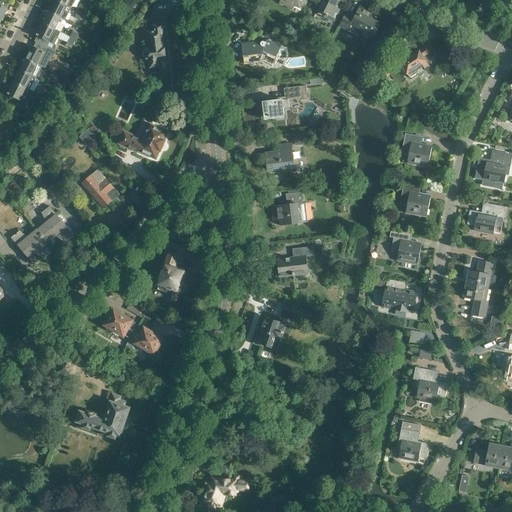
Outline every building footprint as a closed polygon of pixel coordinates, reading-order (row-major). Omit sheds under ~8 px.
[(0,0),(0,21),(6,9),(9,3),(2,0),(0,0)] [(71,8),(55,0),(54,0),(49,11),(61,17),(65,20),(71,8)] [(280,0),(279,2),(293,9),(295,5),(303,9),(307,0),(280,0)] [(317,14),(334,23),(342,8),(337,6),(340,0),(324,0),(324,1),(317,14)] [(491,0),(484,0),(482,9),(489,11),(491,0)] [(498,0),(491,0),(489,11),(495,12),(498,0)] [(359,35),(362,30),(369,17),(371,12),(360,6),(356,16),(347,11),(339,26),(348,31),(348,30),(359,35)] [(43,23),(55,29),(61,17),(49,11),(43,23)] [(506,20),(508,13),(501,11),(499,18),(506,20)] [(369,17),(362,30),(359,35),(371,41),(380,23),(369,17)] [(55,29),(43,23),(37,35),(40,37),(38,42),(53,50),(55,46),(53,46),(54,44),(60,32),(55,29)] [(161,68),(161,71),(167,70),(163,24),(152,25),(152,31),(147,32),(149,48),(145,48),(147,69),(161,68)] [(70,36),(75,39),(78,33),(73,31),(70,36)] [(75,39),(70,36),(66,46),(71,48),(75,39)] [(242,45),(244,61),(250,60),(258,63),(259,59),(265,61),(266,59),(274,62),(281,46),(268,41),(267,43),(264,41),(262,42),(262,43),(242,45)] [(26,58),(42,66),(48,54),(54,57),(56,52),(53,50),(38,42),(35,47),(31,46),(26,58)] [(364,55),(373,59),(378,49),(369,44),(364,55)] [(401,64),(411,78),(417,74),(415,71),(429,63),(425,56),(431,52),(428,46),(401,64)] [(390,75),(387,69),(392,65),(387,57),(376,64),(385,78),(390,75)] [(20,70),(32,76),(36,78),(42,66),(26,58),(20,70)] [(14,81),(29,89),(33,82),(29,80),(32,76),(20,70),(14,81)] [(55,81),(56,80),(58,81),(60,75),(58,74),(59,73),(53,70),(49,78),(55,81)] [(29,89),(14,81),(8,93),(20,99),(17,104),(18,104),(20,107),(24,107),(25,108),(28,101),(29,100),(29,98),(30,96),(27,94),(29,89)] [(262,102),(264,115),(261,116),(260,117),(261,118),(263,119),(265,120),(266,120),(267,119),(268,118),(269,117),(269,118),(272,119),(273,119),(274,118),(276,117),(276,116),(278,118),(279,118),(281,118),(282,118),(283,117),(284,115),(283,108),(289,107),(288,101),(301,99),(300,86),(286,88),(287,96),(268,99),(268,101),(262,102)] [(162,140),(165,134),(164,131),(150,125),(147,132),(146,131),(144,132),(141,137),(138,136),(137,138),(124,132),(119,143),(139,152),(139,150),(155,157),(159,148),(160,149),(164,141),(162,140)] [(96,137),(89,128),(79,137),(87,145),(96,137)] [(307,133),(294,135),(295,146),(308,144),(307,133)] [(419,144),(421,136),(406,133),(402,154),(409,155),(407,163),(429,167),(432,147),(419,144)] [(294,168),(291,144),(278,145),(279,152),(265,153),(268,171),(294,168)] [(505,174),(508,175),(511,155),(493,151),(492,161),(480,159),(477,174),(485,175),(484,179),(504,183),(505,174)] [(119,194),(114,187),(106,179),(98,169),(90,176),(81,183),(103,208),(119,194)] [(418,194),(419,186),(404,183),(400,204),(407,205),(406,213),(427,217),(431,197),(418,194)] [(44,190),(53,200),(60,194),(51,184),(44,190)] [(305,203),(302,203),(301,192),(286,194),(287,205),(272,206),(274,221),(280,220),(281,225),(308,222),(305,203)] [(500,218),(503,218),(506,206),(483,202),(481,211),(469,209),(467,224),(475,226),(474,230),(494,234),(496,225),(498,225),(500,218)] [(37,229),(48,242),(55,236),(65,242),(72,236),(65,227),(66,227),(56,214),(57,214),(50,205),(41,212),(46,222),(37,229)] [(48,242),(37,229),(28,236),(19,230),(11,237),(18,246),(19,245),(28,257),(35,252),(44,259),(52,252),(45,244),(48,242)] [(397,260),(418,264),(422,245),(408,242),(410,233),(391,230),(390,237),(393,238),(391,252),(398,253),(397,260)] [(169,252),(157,285),(159,286),(157,290),(165,293),(167,289),(176,292),(177,290),(179,291),(183,282),(180,281),(184,271),(173,267),(175,262),(180,264),(186,248),(168,241),(165,251),(169,252)] [(313,256),(312,247),(292,249),(293,257),(278,259),(280,277),(307,274),(305,257),(313,256)] [(466,284),(489,289),(491,275),(493,263),(480,260),(477,272),(469,270),(466,284)] [(396,310),(395,315),(405,317),(406,312),(412,313),(416,293),(403,291),(405,282),(388,279),(384,299),(394,301),(392,309),(396,310)] [(489,289),(466,284),(463,298),(475,301),(472,315),(485,318),(488,302),(486,301),(489,289)] [(127,309),(142,317),(147,308),(133,299),(127,309)] [(143,315),(158,324),(163,317),(148,308),(143,315)] [(285,314),(303,324),(306,317),(288,308),(285,314)] [(124,335),(130,339),(138,325),(132,322),(132,321),(113,310),(105,325),(108,331),(114,331),(123,336),(124,335)] [(504,318),(491,316),(489,326),(502,329),(504,318)] [(260,332),(262,332),(260,339),(256,337),(254,343),(262,346),(262,348),(263,348),(264,345),(277,350),(279,344),(280,345),(281,342),(283,343),(286,333),(285,333),(288,325),(266,318),(263,326),(262,325),(260,332)] [(138,325),(130,339),(126,345),(132,349),(136,343),(144,348),(147,354),(154,354),(163,339),(144,328),(143,329),(138,325)] [(410,342),(424,343),(425,331),(411,330),(410,342)] [(432,358),(433,349),(420,349),(420,357),(432,358)] [(501,379),(511,381),(511,356),(506,355),(501,379)] [(57,372),(69,376),(74,360),(62,356),(57,372)] [(416,397),(436,401),(436,397),(445,399),(448,384),(436,381),(438,372),(415,367),(413,379),(416,380),(415,387),(418,388),(416,397)] [(93,414),(93,413),(89,412),(88,413),(86,412),(86,414),(79,412),(76,422),(83,424),(82,428),(89,430),(90,427),(109,433),(107,436),(115,439),(116,435),(120,436),(120,434),(122,434),(124,429),(122,428),(126,416),(128,416),(130,411),(128,410),(129,408),(124,406),(125,402),(119,400),(120,397),(112,394),(105,415),(103,414),(100,416),(99,418),(95,417),(95,414),(93,414)] [(397,448),(400,449),(398,458),(417,462),(418,458),(426,459),(429,444),(416,442),(418,433),(419,433),(421,426),(402,422),(397,448)] [(484,466),(499,469),(503,445),(489,443),(487,452),(476,449),(473,463),(485,465),(484,466)] [(511,447),(503,445),(499,469),(511,471),(511,447)] [(235,489),(248,490),(248,480),(239,480),(239,476),(233,476),(233,480),(229,480),(229,478),(217,478),(212,476),(210,481),(206,480),(204,485),(208,487),(207,491),(205,491),(202,500),(208,502),(207,505),(214,508),(215,505),(220,507),(224,494),(235,494),(235,489)]
